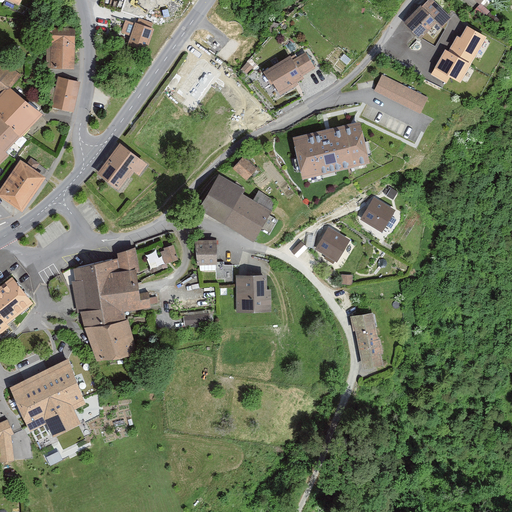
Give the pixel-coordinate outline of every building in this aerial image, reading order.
[(436,0),(425,0),(423,3),(405,22),(421,37),(437,20),(443,25),(453,15),(436,0)] [(480,3),(475,9),(484,16),(489,10),(480,3)] [(154,27),(133,20),(126,42),(147,49),(154,27)] [(75,23),(46,25),(46,40),(51,40),(50,65),(75,65),(75,23)] [(486,49),(492,34),(468,23),(463,34),(459,32),(451,49),(445,46),(433,74),(448,82),(451,75),(465,81),(480,47),(486,49)] [(290,52),(263,68),(271,82),(274,80),(281,93),(299,82),(297,79),(304,75),(303,74),(316,67),(306,50),(293,57),(290,52)] [(21,75),(0,56),(0,90),(1,91),(0,91),(0,113),(21,133),(42,111),(12,84),(21,75)] [(429,97),(382,74),(374,90),(421,113),(429,97)] [(78,79),(59,75),(52,107),(72,111),(78,79)] [(21,133),(0,113),(0,162),(9,153),(6,150),(21,133)] [(360,119),(292,135),(302,177),(370,161),(360,119)] [(120,140),(97,170),(119,186),(133,167),(139,171),(148,160),(120,140)] [(246,154),(234,166),(248,179),(260,167),(246,154)] [(45,173),(20,156),(0,186),(0,192),(23,208),(45,173)] [(245,188),(219,172),(198,206),(253,239),(272,208),(243,191),(245,188)] [(395,208),(374,195),(360,218),(382,230),(395,208)] [(351,238),(328,225),(315,248),(338,261),(351,238)] [(216,237),(196,237),(197,263),(217,262),(216,237)] [(165,249),(161,250),(165,263),(178,258),(173,243),(164,246),(165,249)] [(118,256),(73,266),(83,322),(97,359),(137,351),(125,309),(151,305),(149,289),(140,290),(135,245),(117,250),(118,256)] [(37,297),(14,270),(0,281),(0,334),(26,313),(22,309),(37,297)] [(267,272),(236,272),(237,311),(271,310),(271,288),(267,288),(267,272)] [(186,328),(214,324),(211,307),(184,312),(186,328)] [(373,309),(350,314),(353,329),(355,328),(363,366),(384,362),(373,309)] [(68,356),(10,384),(31,428),(46,421),(52,433),(81,420),(74,406),(86,400),(68,356)] [(11,419),(0,420),(0,451),(1,461),(16,459),(11,419)]
